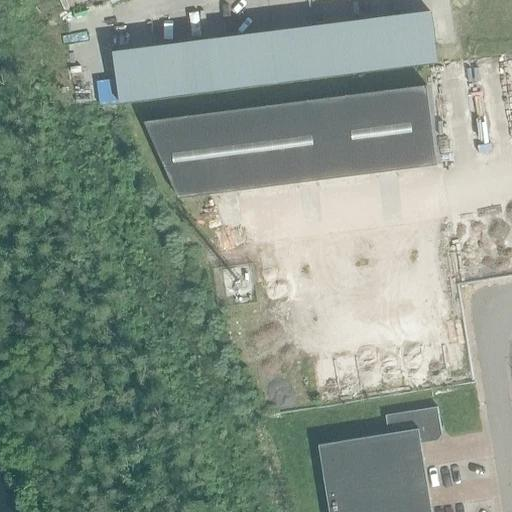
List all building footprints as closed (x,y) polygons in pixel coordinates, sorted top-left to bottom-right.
[(511,0),(429,0),(431,14),(437,62),(511,52),(511,0)] [(311,29),(271,34),(277,82),(317,77),(357,72),(397,67),(437,62),(430,14),(391,19),(351,24),(311,29)] [(271,34),(113,53),(119,102),(277,82),(271,34)] [(144,121),(178,197),(436,164),(426,85),(144,121)] [(441,430),(437,406),(385,415),(388,432),(318,444),(329,511),(431,511),(431,508),(428,489),(425,468),(421,443),(434,441),(441,430)]
